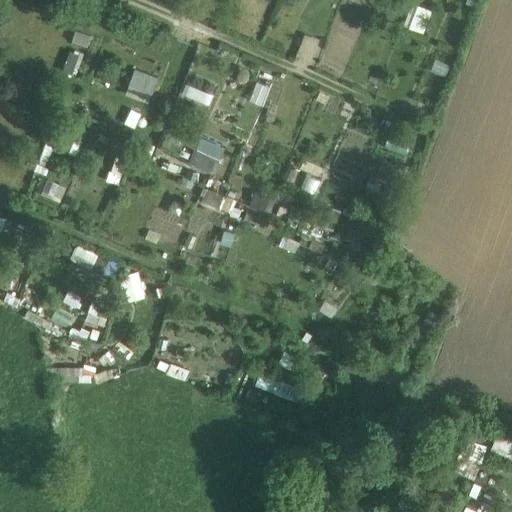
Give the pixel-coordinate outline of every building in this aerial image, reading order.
[(416,3),(408,26),(423,30),(431,7),(416,3)] [(148,102),(158,76),(134,67),(124,93),(148,102)] [(256,81),(250,99),(262,102),(268,85),(256,81)] [(190,162),(211,172),(223,146),(202,136),(190,162)] [(48,319),(67,330),(73,319),(54,308),(48,319)] [(491,449),(511,455),(511,433),(498,428),(491,449)] [(455,467),(475,474),(486,444),(465,437),(455,467)] [(475,511),(477,508),(465,503),(461,511),(475,511)]
